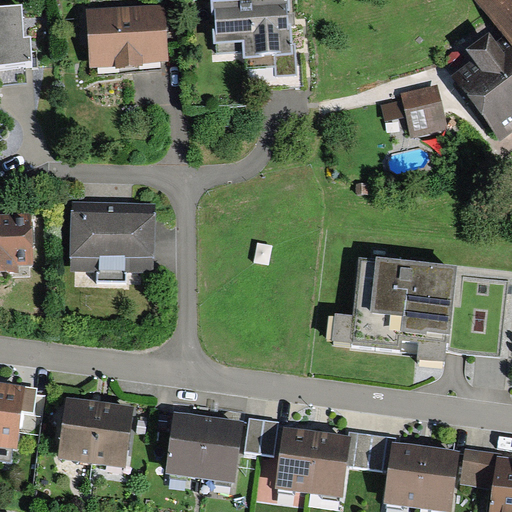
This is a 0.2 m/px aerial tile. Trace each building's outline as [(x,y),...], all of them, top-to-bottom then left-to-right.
[(452,84),(496,138),(511,125),(511,0),(476,0),(508,40),(452,84)] [(285,2),(214,5),(216,56),(244,55),(245,69),(275,67),(275,78),(295,77),(294,57),(288,57),(285,2)] [(22,7),(0,7),(0,83),(24,83),(24,68),(32,68),(31,39),(23,40),(22,7)] [(161,14),(91,16),(92,64),(162,63),(161,14)] [(434,94),(403,99),(409,136),(440,130),(434,94)] [(71,203),(70,270),(153,272),(155,205),(71,203)] [(0,274),(18,274),(18,266),(32,266),(31,216),(0,216),(0,274)] [(446,355),(453,269),(361,261),(353,347),(446,355)] [(34,393),(0,389),(0,444),(12,446),(16,411),(32,412),(34,393)] [(127,413),(68,405),(60,460),(119,469),(127,413)] [(237,427),(176,419),(169,474),(230,482),(237,427)] [(270,457),(274,425),(245,421),(241,453),(270,457)] [(346,441),(286,432),(278,487),(337,496),(346,441)] [(393,440),(351,434),(346,466),(388,473),(384,500),(415,504),(424,448),(393,443),(393,440)] [(480,457),(424,448),(415,504),(447,510),(451,482),(476,485),(480,457)] [(492,511),(511,511),(511,461),(480,457),(476,485),(496,488),(492,511)]
